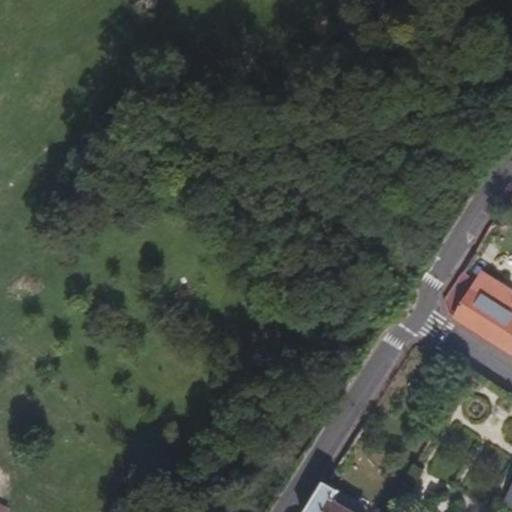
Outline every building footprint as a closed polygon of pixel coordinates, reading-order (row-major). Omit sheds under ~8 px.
[(479,279),(485,269),(470,259),(463,270),(479,279)] [(511,349),(511,287),(485,269),(479,279),(463,270),(442,302),(446,315),(509,354),(511,349)] [(348,511),(334,503),(341,492),(327,483),(308,511),(348,511)] [(511,487),(503,503),(511,508),(511,487)] [(366,511),(368,510),(341,492),(334,503),(348,511),(366,511)]
